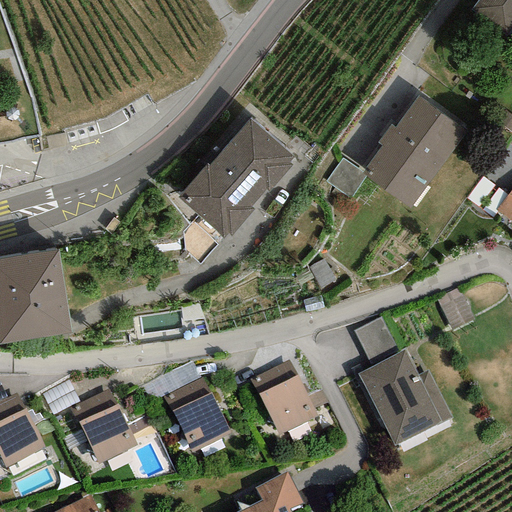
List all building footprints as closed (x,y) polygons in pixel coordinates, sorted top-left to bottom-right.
[(511,0),(477,0),(472,7),(506,33),(511,25),(511,0)] [(417,96),(394,127),(390,124),(377,143),(381,146),(362,172),(361,173),(365,176),(408,208),(465,131),(417,96)] [(288,162),(292,157),(248,119),(208,165),(207,164),(177,198),(224,238),(228,234),(230,236),(254,210),(250,207),(269,185),(272,188),(292,165),(288,162)] [(350,199),(365,176),(361,173),(362,172),(342,159),(325,182),(350,199)] [(511,189),(496,211),(511,222),(511,189)] [(57,250),(0,259),(0,344),(71,332),(57,250)] [(458,287),(435,299),(452,331),(475,319),(458,287)] [(398,352),(380,318),(354,331),(372,366),(398,352)] [(372,366),(357,373),(394,446),(451,418),(428,371),(418,376),(405,350),(398,352),(372,366)] [(288,360),(250,379),(278,436),(317,416),(288,360)] [(201,378),(163,396),(191,453),(230,434),(210,393),(209,394),(201,378)] [(108,390),(69,408),(76,423),(78,422),(98,464),(137,446),(117,404),(116,405),(108,390)] [(15,393),(0,400),(0,458),(5,468),(44,448),(25,409),(24,410),(15,393)] [(261,500),(236,511),(290,511),(289,510),(302,503),(287,472),(255,488),(261,500)] [(98,511),(90,495),(62,508),(63,511),(98,511)]
